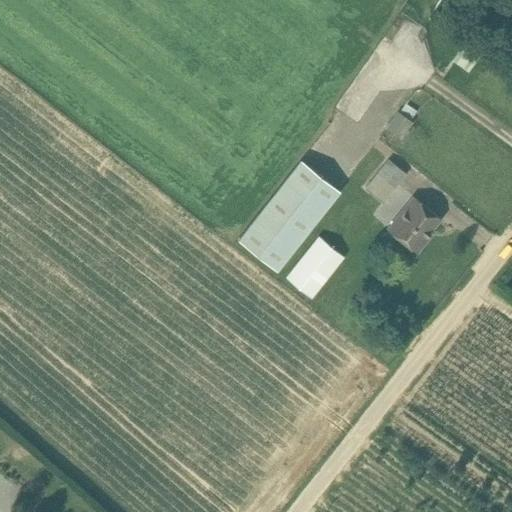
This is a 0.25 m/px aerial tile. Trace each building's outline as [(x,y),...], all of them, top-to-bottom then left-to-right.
[(480,57),(468,47),(459,59),(472,68),(480,57)] [(403,137),(410,116),(395,111),(388,131),(403,137)] [(301,159),(239,238),(279,270),(341,191),(301,159)] [(366,187),(384,202),(406,174),(388,160),(366,187)] [(440,218),(414,197),(388,229),(417,252),(429,236),(427,235),(440,218)] [(318,306),(348,272),(317,245),(287,278),(318,306)]
